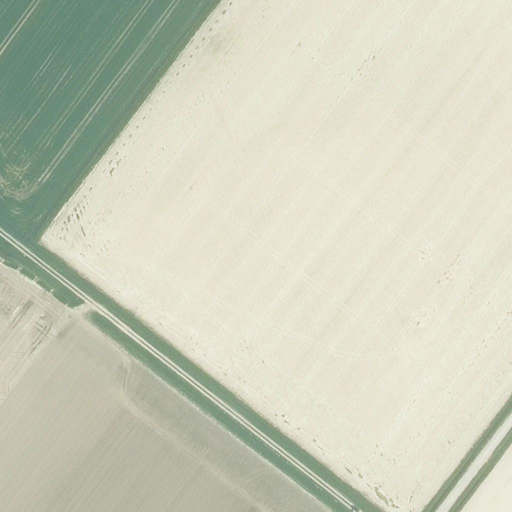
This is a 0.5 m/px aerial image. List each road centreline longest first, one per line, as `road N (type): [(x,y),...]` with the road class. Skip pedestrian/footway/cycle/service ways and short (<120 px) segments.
road 1 (track): [(357,511),(0,234)]
road 2 (unclassified): [(437,511),(511,413)]
